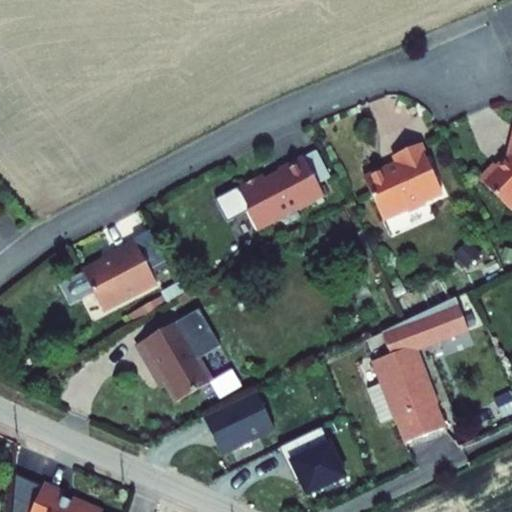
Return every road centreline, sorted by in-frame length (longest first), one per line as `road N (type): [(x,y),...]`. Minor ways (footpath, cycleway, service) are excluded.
road 1 (residential): [(0,268),(62,225),(307,99),(397,69),(481,64)]
road 2 (residential): [(0,410),(230,511)]
